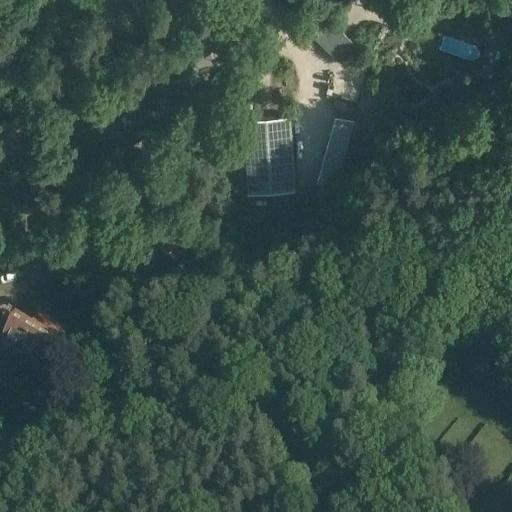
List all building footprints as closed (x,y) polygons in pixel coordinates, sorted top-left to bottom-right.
[(192,38),(203,53),(219,41),(230,56),(243,46),(220,16),(192,38)] [(330,17),(314,33),(338,57),(354,42),(330,17)] [(473,72),(452,82),(459,96),(480,86),(473,72)] [(186,75),(178,80),(187,92),(195,87),(186,75)] [(127,84),(92,104),(101,119),(122,107),(132,124),(145,116),(127,84)] [(63,109),(69,121),(87,111),(80,100),(63,109)] [(0,127),(0,145),(1,145),(22,133),(31,148),(43,140),(26,112),(0,127)] [(241,116),(245,190),(294,187),(290,113),(241,116)] [(334,113),(315,177),(334,183),(354,119),(334,113)] [(172,212),(153,237),(160,243),(181,259),(205,227),(207,224),(188,210),(181,219),(179,217),(172,212)] [(79,218),(63,242),(72,247),(106,269),(122,246),(88,224),(79,218)] [(135,277),(119,274),(117,284),(133,287),(135,277)] [(15,321),(1,345),(47,370),(66,335),(38,320),(32,330),(15,321)] [(404,345),(381,353),(388,373),(411,365),(404,345)]
